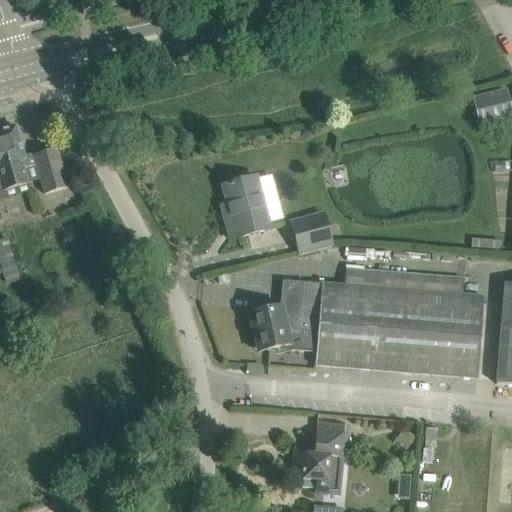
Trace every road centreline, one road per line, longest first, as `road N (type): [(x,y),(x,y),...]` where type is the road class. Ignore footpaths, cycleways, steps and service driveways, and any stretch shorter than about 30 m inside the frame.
road 1 (unclassified): [(208,511),(209,426),(194,350),(173,293),(48,74)]
road 2 (secondary): [(193,27),(164,26),(18,61)]
road 3 (secondary): [(48,74),(168,42),(193,27)]
